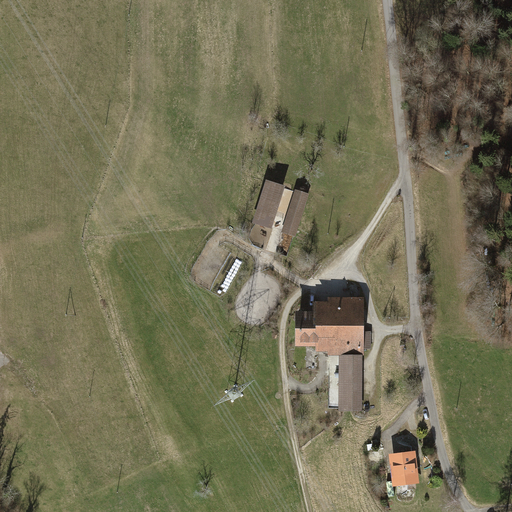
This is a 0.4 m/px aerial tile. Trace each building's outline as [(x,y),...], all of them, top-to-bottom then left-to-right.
[(288,188),(269,182),(255,226),(274,232),(287,192),(288,188)] [(310,196),(296,191),(295,194),(282,233),(294,237),(296,238),(310,196)] [(331,358),(341,358),(364,358),(365,299),(331,299),(331,304),(320,304),(320,313),(320,349),(320,353),(331,353),(331,358)] [(299,348),(320,349),(320,313),(300,313),(299,348)] [(364,414),(364,358),(341,358),(340,413),(364,414)] [(392,456),(396,488),(421,485),(418,453),(392,456)]
